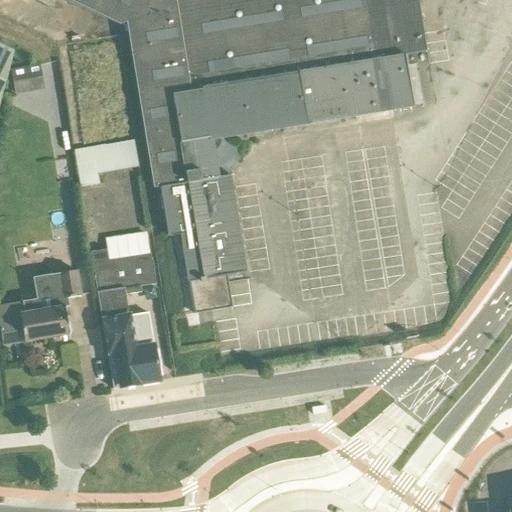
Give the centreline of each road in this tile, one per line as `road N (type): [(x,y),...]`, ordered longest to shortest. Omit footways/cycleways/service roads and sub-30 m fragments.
road 1 (unclassified): [(432,394),(392,371),(372,373),(101,418),(79,423),(70,437),(0,444)]
road 2 (secondary): [(432,394),(334,464),(259,480),(214,511)]
road 3 (tertiary): [(387,511),(511,351)]
road 4 (tertiary): [(417,511),(511,382)]
road 5 (tertiary): [(432,394),(343,506)]
road 6 (tertiary): [(511,292),(432,394)]
